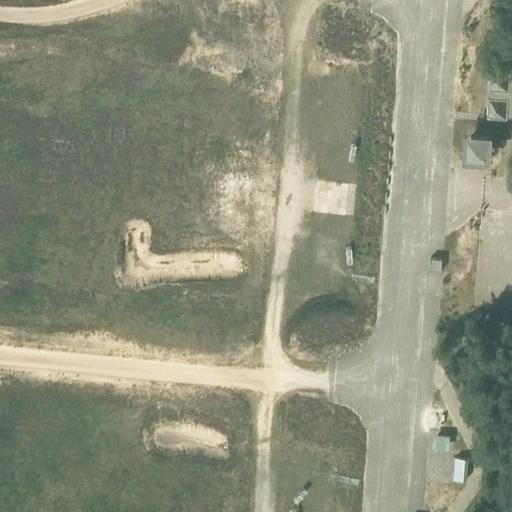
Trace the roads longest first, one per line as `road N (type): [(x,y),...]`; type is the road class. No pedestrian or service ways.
road 1 (track): [(311,0),(300,26),(261,511)]
road 2 (track): [(0,358),(398,385)]
